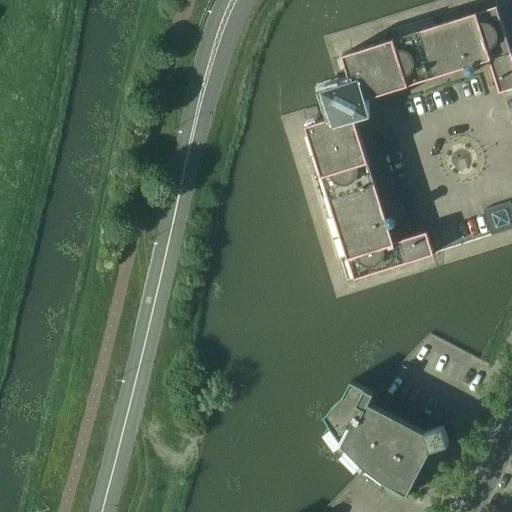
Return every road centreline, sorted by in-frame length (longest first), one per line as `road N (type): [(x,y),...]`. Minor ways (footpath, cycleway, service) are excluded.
road 1 (secondary): [(198,111),(101,511)]
road 2 (residential): [(495,179),(486,138),(460,126),(433,136),(421,171),(435,194),(463,202),(486,190)]
road 3 (secondary): [(198,111),(245,0)]
